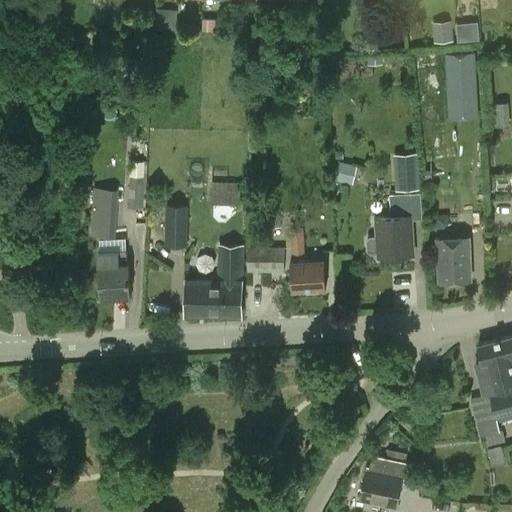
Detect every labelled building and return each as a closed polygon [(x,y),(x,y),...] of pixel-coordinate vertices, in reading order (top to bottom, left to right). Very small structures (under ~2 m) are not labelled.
[(453,19),(433,20),(434,41),(454,40),(453,19)] [(460,40),(482,39),(481,20),(459,21),(460,40)] [(393,154),(396,190),(419,188),(417,152),(393,154)] [(354,181),(357,164),(341,161),(338,178),(354,181)] [(131,163),(128,207),(141,208),(144,177),(143,176),(144,164),(131,163)] [(210,203),(240,204),(240,183),(211,182),(210,203)] [(376,219),(376,236),(369,236),(366,240),(366,250),(370,253),(377,253),(378,257),(413,255),(411,220),(422,219),(420,192),(389,194),(391,218),(376,219)] [(166,204),(165,245),(186,245),(187,204),(166,204)] [(94,224),(93,236),(115,238),(116,226),(94,224)] [(290,229),(291,253),(304,253),(303,228),(290,229)] [(439,283),(471,282),(469,237),(437,238),(439,283)] [(240,317),(242,246),(220,246),(219,280),(186,279),(185,315),(240,317)] [(247,271),(284,271),(284,246),(247,246),(247,271)] [(100,298),(130,296),(127,251),(98,253),(100,298)] [(291,290),(326,289),(324,261),(290,262),(291,290)] [(511,336),(478,345),(482,361),(473,363),(481,395),(469,398),(479,437),(500,432),(498,423),(511,419),(511,336)] [(399,422),(411,433),(420,423),(407,412),(399,422)] [(487,448),(492,466),(506,463),(501,445),(487,448)] [(388,449),(386,458),(378,456),(370,461),(369,467),(366,466),(359,499),(396,506),(402,478),(405,479),(408,462),(405,462),(407,452),(388,449)]
